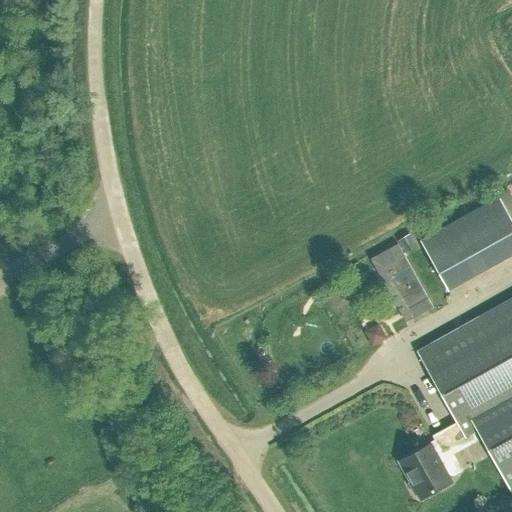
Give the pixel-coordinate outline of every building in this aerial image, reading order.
[(437,231),(420,241),(430,259),(447,249),(437,231)] [(396,242),(398,245),(403,254),(418,246),(411,233),(396,242)] [(377,257),(383,267),(404,255),(403,254),(398,245),(377,257)] [(412,319),(433,307),(404,255),(383,267),(412,319)] [(400,322),(377,269),(356,279),(378,331),(400,322)] [(471,432),(477,429),(511,491),(511,490),(511,300),(418,353),(457,422),(433,436),(438,445),(431,448),(430,445),(400,462),(411,482),(408,483),(414,495),(418,493),(421,499),(450,482),(448,478),(456,474),(448,460),(448,456),(476,441),(471,432)] [(383,511),(399,508),(391,474),(375,477),(383,511)]
